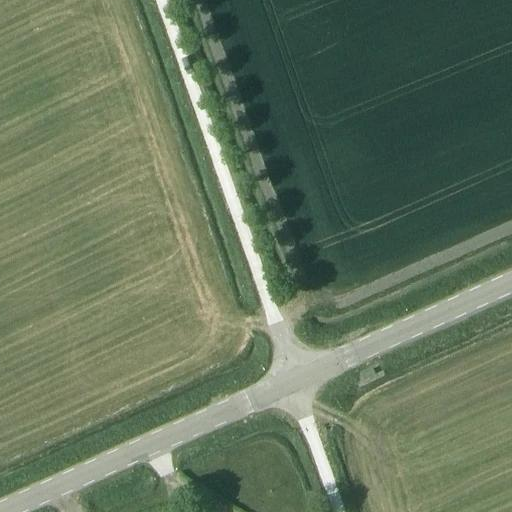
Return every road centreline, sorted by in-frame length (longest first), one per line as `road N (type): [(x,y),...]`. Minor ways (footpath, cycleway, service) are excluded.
road 1 (unclassified): [(297,379),(162,0)]
road 2 (tertiary): [(4,511),(297,379)]
road 3 (tertiary): [(297,379),(511,284)]
